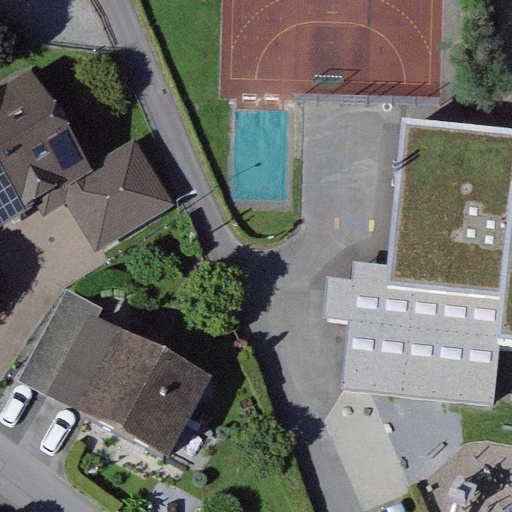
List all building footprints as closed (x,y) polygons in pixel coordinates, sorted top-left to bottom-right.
[(45,93),(0,118),(0,232),(64,196),(95,179),(45,93)] [(497,356),(511,357),(511,151),(405,139),(388,283),(363,281),(350,394),(490,411),(497,356)] [(64,196),(100,260),(180,215),(144,151),(95,179),(64,196)] [(55,400),(97,322),(102,310),(67,293),(22,382),(39,391),(55,400)] [(166,459),(207,380),(97,322),(55,400),(166,459)]
